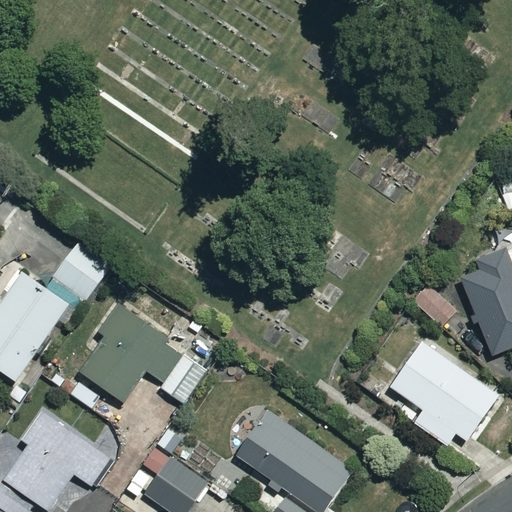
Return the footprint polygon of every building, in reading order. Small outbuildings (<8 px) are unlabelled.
[(511,191),(492,196),(496,215),(511,212),(511,215),(511,191)] [(117,269),(85,245),(58,281),(91,305),(117,269)] [(511,248),(481,260),(486,275),(467,282),(495,361),(511,354),(511,248)] [(74,309),(28,277),(0,317),(0,371),(20,385),(43,352),(53,359),(61,348),(52,341),(74,309)] [(462,314),(432,287),(416,304),(446,332),(462,314)] [(172,343),(123,308),(103,336),(110,341),(85,376),(128,406),(147,379),(187,407),(210,375),(170,347),(172,343)] [(504,400),(427,347),(396,392),(429,415),(420,427),(452,448),(460,436),(473,445),(504,400)] [(286,493),(294,498),(283,511),(333,511),(359,476),(273,415),(241,460),(275,483),(271,488),(283,497),(286,493)] [(113,459),(46,416),(27,445),(33,449),(9,485),(50,511),(54,511),(77,477),(95,488),(113,459)] [(192,511),(210,485),(158,451),(148,468),(162,477),(149,499),(169,511),(192,511)] [(39,511),(41,510),(0,480),(0,507),(6,511),(39,511)]
